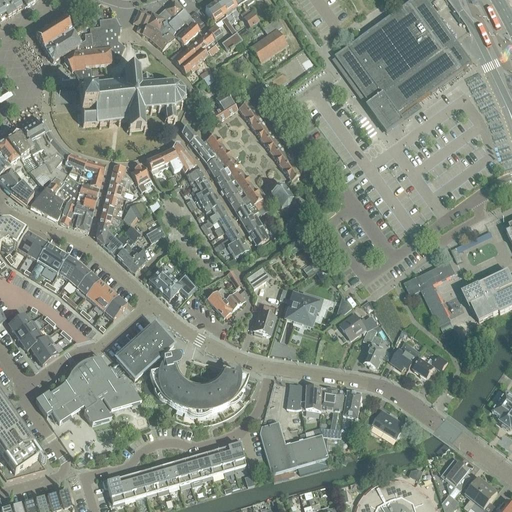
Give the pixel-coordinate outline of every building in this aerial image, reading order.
[(0,0),(0,24),(23,10),(16,0),(0,0)] [(16,0),(23,10),(25,9),(25,10),(35,4),(34,3),(32,0),(16,0)] [(233,12),(235,11),(227,0),(220,0),(213,5),(228,25),(239,17),(235,12),(234,13),(233,12)] [(246,8),(240,0),(227,0),(235,11),(241,6),(244,9),(242,10),(245,13),(248,11),(246,8)] [(348,50),(336,59),(339,64),(353,83),(370,106),(366,109),(387,137),(404,125),(399,117),(471,65),(456,45),(435,16),(428,5),(429,4),(434,1),(433,0),(416,0),(397,14),(359,42),(348,50)] [(164,12),(165,13),(173,21),(182,13),(173,3),(164,12)] [(243,44),(228,25),(213,5),(203,12),(214,27),(221,22),(232,38),(221,46),(228,55),(243,44)] [(182,13),(173,21),(179,29),(190,20),(182,12),(182,13)] [(132,26),(138,29),(144,16),(139,13),(132,26)] [(165,13),(160,17),(164,21),(160,28),(163,31),(159,35),(159,36),(163,39),(172,31),(168,27),(171,24),(173,21),(165,13)] [(151,15),(150,18),(150,19),(146,27),(156,32),(159,35),(163,31),(160,28),(164,21),(160,17),(159,19),(151,15)] [(249,30),(258,24),(251,15),(242,21),(249,30)] [(136,34),(142,37),(146,27),(150,19),(150,18),(144,16),(138,29),(139,29),(136,34)] [(51,66),(61,59),(79,48),(78,47),(64,24),(66,22),(65,19),(62,20),(34,38),(51,66)] [(77,83),(77,84),(91,83),(89,71),(84,71),(84,69),(112,66),(112,60),(119,59),(124,50),(117,44),(117,39),(119,38),(119,29),(115,21),(99,22),(100,30),(89,31),(90,37),(83,37),(84,44),(78,47),(79,48),(61,59),(70,73),(72,73),(76,80),(77,83)] [(174,34),(179,29),(173,21),(171,24),(168,27),(172,31),(163,39),(159,36),(151,44),(161,54),(174,40),(172,38),(174,34)] [(267,38),(249,50),(259,66),(286,48),(276,33),(280,30),(275,22),(262,30),(267,38)] [(183,48),(199,34),(190,24),(186,27),(188,29),(184,33),(182,31),(174,38),(183,48)] [(149,43),(151,44),(159,36),(159,35),(156,32),(146,27),(142,37),(143,37),(142,39),(149,43)] [(214,30),(188,50),(194,58),(201,52),(213,43),(214,44),(221,39),(214,30)] [(29,41),(24,44),(27,50),(32,47),(29,41)] [(169,61),(178,69),(194,58),(188,50),(182,55),(181,53),(177,56),(176,55),(169,61)] [(207,59),(201,52),(194,58),(178,69),(184,77),(189,73),(191,75),(196,70),(195,69),(207,59)] [(91,87),(91,83),(77,84),(78,88),(76,89),(76,91),(78,91),(80,115),(81,115),(82,125),(82,128),(98,127),(98,130),(100,129),(100,127),(107,126),(108,129),(110,129),(110,126),(117,125),(117,128),(119,128),(119,125),(127,124),(128,132),(126,132),(126,134),(128,134),(128,136),(130,136),(130,134),(142,133),(143,135),(145,134),(145,132),(147,132),(147,130),(144,130),(144,123),(146,123),(146,121),(144,121),(143,115),(149,115),(149,116),(151,116),(151,114),(156,114),(157,116),(158,115),(158,113),(164,113),(165,122),(163,122),(163,124),(165,124),(165,126),(167,126),(167,124),(173,123),(173,125),(175,125),(174,123),(176,123),(176,121),(174,121),(174,116),(175,114),(175,112),(179,110),(180,111),(182,110),(180,109),(183,104),(185,105),(185,103),(183,102),(183,97),(184,96),(184,94),(182,95),(178,91),(179,89),(178,88),(177,89),(171,87),(171,86),(169,86),(169,87),(163,88),(163,86),(162,86),(162,88),(156,89),(156,87),(154,87),(154,89),(151,89),(150,81),(152,81),(152,79),(150,79),(150,78),(148,78),(148,79),(140,80),(139,75),(141,74),(141,72),(139,72),(138,70),(136,70),(137,73),(124,74),(124,71),(122,72),(122,74),(120,74),(120,77),(122,76),(123,84),(115,85),(115,83),(113,83),(113,85),(106,86),(105,84),(103,84),(103,86),(96,87),(96,85),(93,85),(94,87),(91,87)] [(210,77),(213,74),(211,70),(198,78),(201,82),(203,81),(209,77),(210,77)] [(209,77),(203,81),(207,88),(214,83),(210,77),(209,77)] [(494,130),(500,119),(494,100),(487,102),(490,96),(487,87),(481,83),(482,88),(474,91),(484,97),(477,99),(480,108),(489,114),(485,115),(490,131),(494,130)] [(195,104),(198,108),(202,116),(210,112),(199,95),(197,95),(195,104)] [(212,116),(210,112),(202,116),(210,130),(236,113),(225,95),(214,102),(220,111),(212,116)] [(237,112),(246,124),(256,117),(247,105),(237,112)] [(246,124),(255,136),(264,129),(256,117),(246,124)] [(64,167),(70,158),(69,157),(63,152),(54,141),(50,135),(48,136),(41,124),(32,128),(18,137),(28,156),(32,162),(37,170),(29,175),(44,193),(29,210),(32,212),(55,225),(67,230),(72,217),(76,218),(72,230),(87,236),(98,193),(81,188),(82,187),(75,185),(66,178),(55,171),(62,163),(65,165),(64,167)] [(180,136),(188,146),(196,156),(204,150),(209,155),(212,153),(205,143),(201,146),(185,128),(180,136)] [(255,136),(263,148),(273,141),(264,129),(255,136)] [(5,145),(4,145),(19,163),(28,156),(18,137),(5,145)] [(214,137),(201,146),(205,143),(212,153),(215,157),(216,159),(225,152),(214,137)] [(263,148),(272,160),(282,153),(273,141),(263,148)] [(4,145),(0,148),(0,160),(10,172),(8,171),(19,163),(4,145)] [(174,147),(170,153),(180,171),(181,171),(184,176),(187,174),(188,175),(195,169),(177,147),(174,147)] [(213,155),(215,157),(212,153),(209,155),(204,150),(196,156),(204,166),(213,159),(211,156),(213,155)] [(217,160),(225,172),(227,174),(236,167),(225,152),(216,159),(217,160)] [(172,175),(180,171),(170,153),(159,158),(164,169),(165,171),(170,169),(172,175)] [(272,160),(281,172),(291,165),(282,153),(272,160)] [(75,177),(81,180),(86,163),(85,163),(70,158),(64,167),(76,173),(75,177)] [(160,173),(164,171),(165,171),(164,169),(159,158),(146,164),(152,178),(158,175),(158,176),(160,175),(160,173)] [(0,179),(10,172),(0,160),(0,179)] [(204,167),(212,180),(225,172),(217,160),(215,161),(215,160),(204,167)] [(99,191),(102,179),(104,168),(86,163),(81,180),(90,183),(88,188),(99,191)] [(300,178),(291,165),(281,172),(289,183),(290,185),(300,178)] [(135,174),(130,177),(136,188),(141,196),(146,193),(145,191),(152,187),(150,184),(148,181),(140,167),(134,170),(133,171),(135,174)] [(233,183),(237,189),(247,182),(236,167),(227,174),(233,183)] [(113,168),(111,177),(120,179),(119,182),(125,183),(125,184),(129,186),(130,187),(132,185),(124,172),(124,170),(113,168)] [(186,179),(192,192),(205,184),(198,171),(188,177),(188,178),(186,179)] [(28,195),(29,195),(21,188),(10,172),(0,179),(0,185),(10,197),(26,208),(34,201),(28,195)] [(233,183),(227,174),(225,172),(212,180),(219,191),(229,185),(230,185),(233,183)] [(111,177),(108,187),(118,189),(117,190),(121,190),(121,192),(127,194),(128,193),(129,186),(125,184),(125,183),(119,182),(120,179),(111,177)] [(245,199),(245,200),(248,204),(258,197),(247,182),(237,189),(238,189),(241,194),(245,199)] [(191,193),(198,204),(212,196),(205,184),(192,192),(191,193)] [(234,192),(230,185),(229,185),(219,191),(226,203),(236,197),(237,197),(241,194),(238,189),(234,192)] [(108,187),(105,198),(125,203),(125,202),(127,194),(121,192),(121,190),(117,190),(118,189),(108,187)] [(292,209),(293,202),(282,188),(268,198),(279,213),(286,213),(292,209)] [(205,216),(210,213),(210,212),(219,207),(212,196),(198,204),(205,216)] [(240,203),(237,197),(236,197),(226,203),(233,214),(243,208),(249,205),(248,204),(245,200),(240,203)] [(261,201),(258,197),(248,204),(249,205),(249,204),(252,208),(253,207),(254,210),(253,210),(257,216),(257,215),(259,218),(268,212),(261,202),(261,201)] [(105,198),(103,209),(112,211),(112,212),(117,213),(118,212),(122,214),(125,203),(105,198)] [(130,211),(135,220),(137,223),(148,216),(141,204),(134,208),(130,211)] [(200,228),(202,233),(208,230),(217,224),(226,219),(219,207),(210,212),(210,213),(213,218),(206,222),(207,224),(200,228)] [(247,214),(243,208),(233,214),(240,226),(257,216),(253,210),(252,211),(251,211),(248,213),(249,213),(247,214)] [(103,209),(100,219),(109,221),(110,219),(115,221),(120,222),(122,214),(118,212),(117,213),(112,212),(112,211),(103,209)] [(123,223),(122,224),(128,229),(135,220),(130,211),(128,213),(123,223)] [(259,218),(257,215),(257,216),(240,226),(247,237),(260,229),(260,230),(261,229),(255,220),(259,218)] [(100,219),(98,228),(107,231),(108,227),(113,229),(115,229),(117,230),(118,231),(122,224),(123,223),(120,222),(115,221),(110,219),(109,221),(100,219)] [(213,234),(217,240),(224,235),(232,230),(226,219),(217,224),(220,230),(213,234)] [(507,275),(463,296),(477,325),(498,316),(499,317),(511,311),(511,225),(508,228),(510,233),(505,235),(511,249),(511,282),(511,283),(507,275)] [(0,249),(1,251),(6,247),(16,253),(27,236),(15,228),(14,230),(8,226),(0,227),(0,226),(0,249)] [(98,228),(94,241),(103,249),(104,243),(106,245),(106,244),(108,245),(114,239),(116,241),(117,240),(121,236),(122,234),(118,231),(117,230),(115,229),(113,229),(108,227),(107,231),(98,228)] [(151,247),(165,238),(160,229),(145,237),(151,247)] [(267,241),(260,230),(260,229),(247,237),(254,249),(256,252),(260,249),(258,246),(267,241)] [(216,255),(221,253),(239,241),(232,230),(224,235),(227,242),(213,250),(216,255)] [(130,231),(123,238),(129,243),(132,246),(133,246),(139,239),(138,238),(139,237),(133,232),(132,233),(131,232),(130,231)] [(27,236),(16,253),(26,259),(37,242),(27,236)] [(104,243),(103,249),(114,259),(122,250),(126,246),(129,243),(123,238),(121,236),(117,240),(116,241),(114,239),(108,245),(106,244),(106,245),(104,243)] [(246,253),(239,241),(221,253),(222,254),(224,255),(224,256),(225,256),(226,256),(227,256),(228,256),(229,255),(233,261),(242,256),(244,260),(249,257),(246,253)] [(301,241),(287,250),(292,257),(302,250),(306,248),(301,241)] [(37,242),(26,259),(36,265),(37,265),(42,256),(43,255),(47,248),(37,242)] [(30,276),(28,279),(36,284),(44,270),(57,277),(68,260),(67,260),(48,248),(47,248),(43,255),(42,256),(37,265),(36,265),(30,276)] [(306,248),(302,250),(305,254),(303,256),(308,262),(310,261),(312,265),(316,263),(306,248)] [(115,261),(125,270),(131,263),(130,262),(134,257),(126,249),(115,261)] [(456,250),(451,253),(457,266),(462,264),(456,250)] [(136,259),(134,257),(130,262),(131,263),(125,270),(133,277),(144,265),(145,263),(142,253),(136,259)] [(68,260),(57,277),(67,284),(79,267),(68,260)] [(312,265),(303,272),(308,279),(321,269),(316,263),(312,265)] [(431,288),(436,285),(454,276),(448,265),(416,281),(416,280),(403,287),(409,299),(420,294),(438,330),(440,329),(441,328),(449,324),(431,288)] [(79,267),(67,284),(76,291),(76,292),(90,276),(79,267)] [(322,269),(315,275),(320,281),(327,276),(322,269)] [(253,292),(269,282),(261,270),(245,281),(253,292)] [(181,291),(175,285),(174,284),(176,283),(169,276),(167,278),(160,272),(148,285),(155,291),(155,292),(161,297),(162,297),(169,304),(179,293),(185,299),(187,301),(192,296),(197,290),(189,281),(181,291)] [(235,291),(240,287),(231,275),(226,277),(235,291)] [(76,291),(74,293),(84,302),(86,300),(85,300),(99,284),(90,276),(76,292),(76,291)] [(99,284),(85,300),(86,300),(95,307),(108,292),(99,285),(99,284)] [(228,315),(231,313),(223,304),(232,297),(231,296),(227,299),(220,291),(207,303),(223,321),(229,316),(228,315)] [(108,292),(95,307),(103,315),(103,316),(117,300),(108,292)] [(235,293),(231,296),(232,297),(223,304),(231,313),(232,314),(245,303),(244,294),(243,293),(238,296),(235,293)] [(285,323),(304,328),(309,330),(317,306),(292,298),(285,323)] [(117,300),(103,316),(104,316),(112,323),(112,324),(126,309),(127,308),(126,307),(126,308),(117,300)] [(342,300),(337,317),(343,318),(352,312),(342,300)] [(274,320),(260,316),(259,315),(253,334),(252,337),(261,339),(261,336),(268,338),(274,320)] [(368,334),(368,335),(377,329),(370,320),(363,324),(366,327),(363,329),(354,317),(338,328),(349,344),(362,335),(364,338),(366,334),(368,334)] [(18,322),(8,328),(15,337),(29,327),(23,318),(18,322)] [(29,327),(15,337),(20,346),(39,333),(33,324),(29,327)] [(441,328),(440,329),(443,335),(453,331),(449,324),(441,328)] [(171,349),(153,329),(115,364),(133,384),(171,349)] [(377,329),(368,335),(363,344),(370,347),(367,354),(369,355),(364,366),(377,372),(385,353),(379,349),(382,342),(375,338),(377,334),(373,332),(377,329)] [(39,333),(20,346),(26,354),(30,351),(41,344),(41,343),(44,341),(39,333)] [(41,344),(30,351),(36,360),(52,348),(54,347),(48,338),(44,341),(41,343),(41,344)] [(52,348),(36,360),(42,369),(58,357),(52,348)] [(417,359),(404,351),(403,353),(400,351),(390,367),(401,374),(405,368),(409,371),(417,359)] [(164,375),(148,379),(151,387),(155,394),(160,401),(166,407),(170,411),(175,413),(181,416),(188,418),(195,419),(202,419),(209,418),(216,416),(223,412),(229,408),(235,402),(240,396),(244,389),(247,382),(224,375),(221,383),(220,383),(215,388),(215,389),(201,395),(201,394),(193,394),(193,395),(187,393),(181,389),(177,384),(173,378),(171,372),(175,371),(177,370),(178,369),(179,367),(179,365),(179,363),(176,360),(174,359),(172,359),(166,361),(166,363),(162,364),(164,375)] [(440,375),(447,365),(438,359),(434,365),(430,362),(426,368),(420,363),(412,374),(426,383),(435,371),(440,375)] [(38,403),(35,406),(36,408),(46,422),(52,418),(58,428),(81,413),(91,428),(111,423),(107,417),(110,416),(140,407),(125,385),(123,386),(122,384),(114,373),(113,370),(107,374),(99,363),(92,364),(84,366),(82,367),(81,368),(77,371),(75,372),(71,377),(72,379),(67,383),(65,387),(62,389),(58,392),(54,395),(49,399),(48,397),(47,398),(38,403)] [(296,413),(301,412),(300,407),(304,407),(304,404),(307,403),(308,391),(290,388),(287,412),(296,413)] [(0,476),(5,484),(45,473),(41,468),(45,466),(8,411),(8,406),(7,402),(5,397),(0,389),(0,476)] [(322,415),(322,413),(321,413),(323,393),(308,391),(307,403),(304,404),(304,407),(300,407),(301,412),(302,412),(322,415)] [(331,394),(323,393),(321,413),(322,413),(333,415),(334,415),(337,395),(336,395),(335,394),(332,393),(331,394)] [(333,415),(331,433),(335,433),(336,427),(338,416),(344,417),(347,397),(337,395),(334,415),(333,415)] [(353,397),(347,397),(344,417),(342,428),(342,433),(347,434),(348,421),(358,423),(361,399),(360,398),(359,397),(355,396),(353,397)] [(499,405),(492,415),(501,421),(499,424),(503,427),(507,430),(510,433),(511,432),(511,400),(508,398),(505,396),(503,399),(502,398),(497,404),(499,405)] [(398,443),(407,427),(382,413),(377,421),(370,418),(363,430),(370,434),(373,428),(398,443)] [(140,421),(143,429),(149,426),(146,419),(140,421)] [(323,440),(322,439),(322,438),(315,440),(306,442),(302,443),(286,448),(280,425),(263,429),(260,437),(272,478),(298,470),(326,462),(329,462),(323,440)] [(320,432),(313,434),(315,440),(322,438),(320,432)] [(320,432),(322,438),(322,439),(323,440),(327,441),(338,442),(341,442),(342,434),(341,434),(335,433),(331,433),(320,432)] [(232,450),(226,452),(232,474),(244,471),(239,454),(242,453),(240,445),(231,448),(232,450)] [(219,451),(214,453),(221,477),(232,474),(226,452),(220,454),(219,451)] [(210,457),(204,458),(210,480),(221,477),(214,453),(209,454),(210,457)] [(95,465),(113,459),(112,454),(93,459),(95,465)] [(198,457),(193,459),(199,483),(200,483),(210,480),(204,458),(198,460),(198,457)] [(202,489),(200,483),(199,483),(193,459),(188,460),(188,463),(182,465),(189,487),(190,486),(191,492),(202,489)] [(336,459),(335,463),(346,467),(347,462),(336,459)] [(326,462),(298,470),(300,477),(328,470),(326,462)] [(176,464),(170,465),(177,490),(189,487),(182,465),(176,466),(176,464)] [(166,469),(160,471),(166,493),(177,490),(170,465),(165,467),(166,469)] [(464,478),(468,473),(458,465),(445,482),(462,495),(471,483),(464,478)] [(153,470),(148,472),(155,496),(166,493),(160,471),(154,473),(153,470)] [(419,482),(422,474),(413,471),(410,478),(419,482)] [(144,476),(138,477),(144,499),(155,496),(148,472),(143,473),(144,476)] [(131,477),(126,478),(133,503),(144,499),(138,477),(132,479),(131,477)] [(122,482),(116,484),(122,506),(133,503),(126,478),(121,480),(122,482)] [(468,511),(474,505),(488,488),(478,481),(464,497),(470,502),(463,511),(464,511),(468,511)] [(111,509),(122,506),(116,484),(110,486),(110,483),(101,485),(104,493),(106,492),(111,509)] [(437,511),(435,511),(434,511),(432,505),(427,499),(426,500),(421,495),(416,491),(417,489),(416,489),(415,490),(409,488),(402,486),(402,485),(396,484),(389,484),(389,486),(383,487),(376,490),(376,488),(375,488),(376,490),(370,494),(365,499),(364,498),(360,503),(357,509),(358,509),(357,511),(437,511)] [(497,495),(488,488),(474,505),(479,509),(476,511),(492,511),(495,509),(489,505),(497,495)] [(349,496),(347,490),(336,493),(338,499),(349,496)] [(66,497),(54,500),(57,511),(76,511),(75,509),(70,510),(66,497)] [(442,506),(443,511),(445,511),(454,501),(449,497),(442,506)] [(57,511),(54,500),(43,504),(45,511),(57,511)] [(454,511),(460,505),(454,501),(445,511),(454,511)] [(499,511),(511,511),(511,506),(511,507),(506,503),(499,511)]
